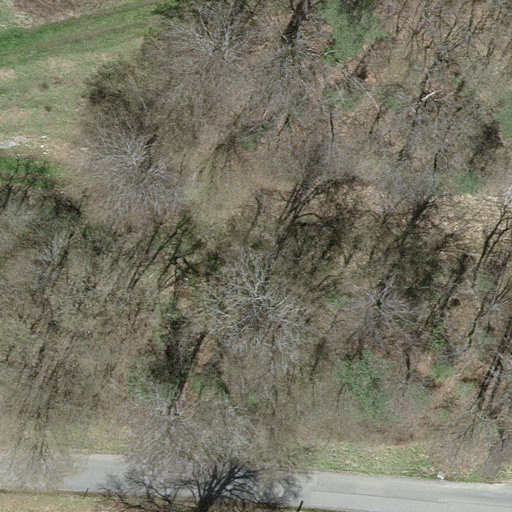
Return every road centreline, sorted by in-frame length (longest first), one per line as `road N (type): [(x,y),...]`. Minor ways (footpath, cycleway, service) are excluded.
road 1 (track): [(511,207),(0,167)]
road 2 (tertiary): [(0,469),(511,508)]
road 3 (track): [(0,44),(201,0)]
